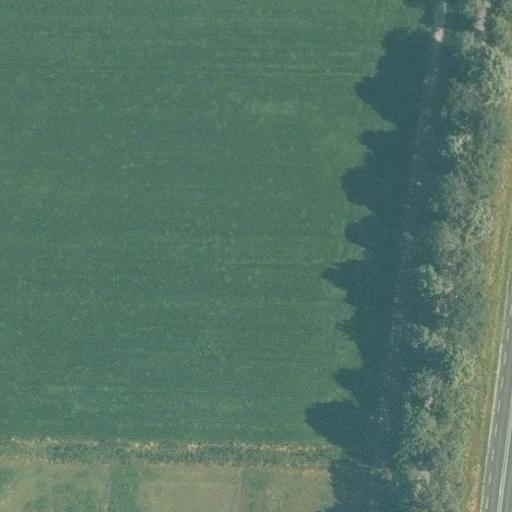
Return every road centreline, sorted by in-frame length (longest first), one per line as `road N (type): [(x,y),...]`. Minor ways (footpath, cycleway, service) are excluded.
road 1 (unclassified): [(386,511),(458,0)]
road 2 (unclassified): [(412,511),(483,0)]
road 3 (primary): [(496,511),(511,389)]
